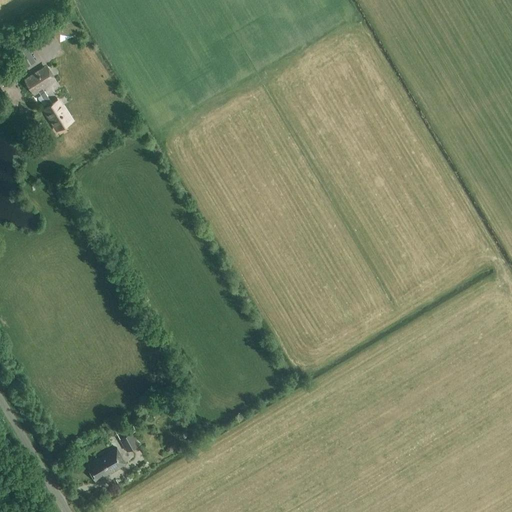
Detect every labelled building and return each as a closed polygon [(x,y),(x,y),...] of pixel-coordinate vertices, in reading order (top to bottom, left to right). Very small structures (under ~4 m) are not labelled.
[(52,33),(45,21),(27,32),(35,44),(52,33)] [(20,36),(2,48),(18,73),(36,62),(20,36)] [(36,91),(54,80),(47,68),(29,79),(36,91)] [(69,92),(65,94),(71,109),(76,107),(69,92)] [(56,130),(70,121),(58,101),(44,110),(56,130)] [(121,439),(120,439),(127,451),(138,444),(131,433),(135,430),(130,421),(115,430),(121,439)] [(96,481),(126,464),(117,448),(87,466),(96,481)]
